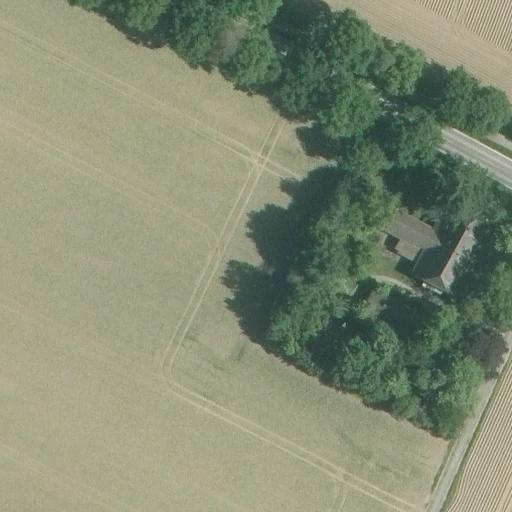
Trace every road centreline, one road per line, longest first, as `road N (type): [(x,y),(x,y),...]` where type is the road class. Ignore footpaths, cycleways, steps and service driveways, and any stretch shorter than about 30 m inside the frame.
road 1 (tertiary): [(197,0),(511,167)]
road 2 (unclassified): [(433,511),(511,330)]
